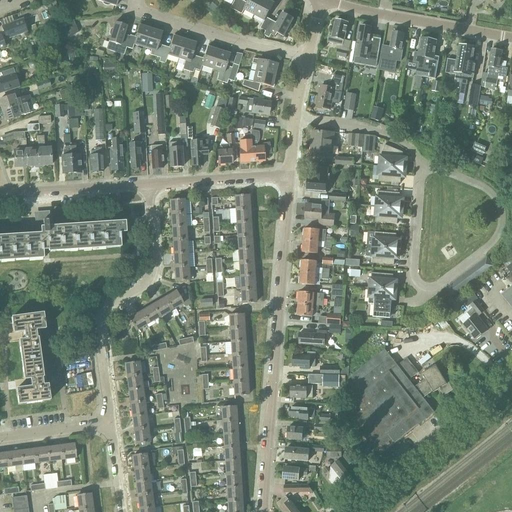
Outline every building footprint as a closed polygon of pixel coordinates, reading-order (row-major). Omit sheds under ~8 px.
[(236,12),(242,1),(240,0),(233,0),(235,1),(231,9),(236,12)] [(254,16),(262,0),(249,0),(247,4),(242,1),(236,12),(242,15),(244,10),(254,16)] [(266,0),(262,0),(254,16),(264,21),(260,29),(265,32),(272,21),(266,18),(274,2),(271,1),(267,0),(266,0)] [(72,17),(68,9),(62,12),(66,20),(72,17)] [(272,21),(265,32),(263,35),(269,38),(271,35),(275,37),(277,33),(284,37),(287,32),(288,32),(290,30),(291,28),(291,26),(290,25),(293,19),(288,17),(286,14),(283,12),(277,24),(272,21)] [(6,41),(16,37),(27,33),(23,19),(1,27),(6,41)] [(73,20),(60,22),(61,28),(62,28),(63,28),(64,29),(64,31),(63,31),(66,41),(78,33),(73,20)] [(332,38),(331,43),(343,45),(344,37),(348,24),(336,21),(332,37),(332,38)] [(124,56),(126,48),(129,40),(123,38),(127,25),(124,24),(120,25),(115,23),(113,29),(112,29),(110,30),(109,33),(109,36),(110,37),(106,50),(124,56)] [(145,49),(151,30),(147,28),(143,26),(140,25),(136,38),(130,36),(129,40),(126,48),(132,50),(134,45),(145,49)] [(366,52),(378,54),(380,40),(371,38),(372,36),(370,36),(371,28),(360,26),(357,42),(355,57),(365,59),(366,52)] [(160,59),(164,47),(158,45),(162,32),(159,31),(155,31),(151,30),(145,49),(151,50),(150,55),(160,59)] [(393,33),(389,54),(402,56),(404,43),(403,42),(404,35),(393,33)] [(164,47),(160,59),(159,62),(165,64),(168,56),(179,59),(185,40),(181,39),(177,36),(174,35),(170,48),(164,47)] [(422,77),(429,40),(421,39),(418,52),(414,51),(412,62),(413,62),(418,63),(416,76),(422,77)] [(189,42),(185,40),(179,59),(184,61),(183,70),(193,73),(194,69),(198,57),(192,55),(196,42),(193,41),(189,42)] [(437,42),(429,40),(422,77),(428,78),(430,65),(432,65),(433,60),(437,42)] [(447,59),(445,74),(456,75),(455,83),(461,84),(467,46),(463,45),(461,46),(459,46),(457,61),(447,59)] [(202,67),(212,70),(218,51),(214,50),(211,47),(208,46),(203,59),(198,57),(194,69),(200,71),(202,67)] [(472,47),(467,46),(461,84),(467,85),(468,78),(473,79),(476,64),(472,63),(475,49),(473,48),(472,47)] [(218,51),(212,70),(218,72),(216,81),(227,84),(228,80),(232,68),(226,66),(230,53),(227,52),(222,52),(218,51)] [(489,67),(488,74),(499,76),(500,69),(501,69),(502,60),(501,60),(502,52),(491,51),(488,67),(489,67)] [(69,63),(76,61),(74,52),(67,54),(69,63)] [(255,72),(274,76),(275,72),(278,68),(278,65),(253,59),(252,64),(256,65),(255,72)] [(116,64),(103,64),(104,72),(116,71),(116,64)] [(233,64),(232,68),(228,80),(234,82),(239,66),(233,64)] [(0,93),(19,87),(15,75),(13,70),(1,74),(3,79),(0,79),(0,93)] [(443,72),(436,71),(432,93),(439,94),(443,72)] [(274,76),(255,72),(252,83),(243,81),(242,86),(258,92),(260,85),(273,88),(274,84),(273,80),(274,76)] [(68,78),(70,85),(79,82),(77,75),(68,78)] [(141,75),(142,85),(151,85),(151,75),(141,75)] [(333,83),(329,82),(328,88),(321,86),(316,107),(330,110),(334,92),(339,93),(341,85),(343,85),(344,77),(334,75),(333,83)] [(50,86),(48,80),(35,84),(37,91),(50,86)] [(78,84),(59,90),(62,99),(80,93),(78,84)] [(477,107),(480,87),(471,86),(469,106),(477,107)] [(342,111),(353,112),(356,95),(345,94),(342,111)] [(155,95),(157,136),(165,135),(163,95),(155,95)] [(214,98),(208,95),(204,108),(210,110),(214,98)] [(0,99),(0,106),(2,111),(30,102),(28,97),(22,99),(14,101),(13,96),(0,99)] [(164,96),(164,109),(172,108),(171,96),(164,96)] [(487,97),(479,96),(478,104),(485,106),(487,97)] [(270,110),(269,109),(270,103),(261,102),(261,101),(253,100),(247,99),(239,98),(238,104),(246,106),(246,104),(252,105),(251,113),(268,116),(268,114),(269,114),(270,110)] [(234,109),(235,99),(230,99),(228,108),(226,108),(225,115),(235,116),(237,110),(234,109)] [(69,111),(69,116),(73,116),(81,116),(79,100),(65,101),(66,111),(69,111)] [(30,102),(2,111),(5,122),(19,117),(33,112),(30,102)] [(53,105),(54,118),(62,118),(62,104),(53,105)] [(429,113),(429,116),(434,116),(435,105),(426,104),(425,113),(429,113)] [(216,108),(210,125),(219,128),(224,111),(216,108)] [(132,134),(143,133),(142,111),(131,112),(132,134)] [(373,111),(372,121),(382,122),(383,117),(382,117),(382,112),(373,111)] [(265,123),(254,121),(253,128),(263,130),(265,123)] [(103,125),(95,125),(96,141),(103,140),(103,125)] [(264,162),(263,155),(270,153),(268,144),(262,145),(262,147),(257,147),(256,143),(257,143),(258,139),(258,136),(258,133),(251,131),(251,136),(250,136),(252,163),(264,162)] [(312,132),(310,157),(331,159),(333,133),(312,132)] [(26,167),(25,150),(24,133),(11,133),(12,141),(20,140),(20,146),(19,146),(19,151),(13,151),(14,168),(26,167)] [(226,135),(227,145),(219,145),(219,152),(217,152),(218,165),(232,164),(231,151),(229,151),(229,145),(234,145),(233,134),(226,135)] [(355,135),(354,147),(362,148),(363,136),(355,135)] [(245,142),(239,142),(239,149),(240,163),(252,163),(250,136),(246,136),(245,142)] [(374,154),(376,137),(364,136),(362,153),(374,154)] [(38,149),(38,167),(51,166),(50,149),(44,149),(44,137),(37,137),(38,149)] [(110,157),(111,172),(123,171),(122,156),(121,156),(120,140),(113,141),(112,141),(112,146),(112,153),(111,153),(111,157),(110,157)] [(190,142),(191,166),(202,166),(202,156),(207,156),(206,141),(190,142)] [(142,162),(140,143),(128,144),(130,170),(140,169),(139,162),(142,162)] [(176,143),(168,143),(169,149),(170,168),(182,167),(181,148),(176,148),(176,143)] [(70,150),(70,156),(71,173),(80,173),(79,149),(75,149),(74,144),(65,145),(65,150),(70,150)] [(380,166),(406,168),(406,158),(402,158),(403,152),(385,145),(380,156),(380,166)] [(161,146),(150,147),(152,169),(163,168),(161,146)] [(26,167),(38,167),(38,149),(25,150),(26,167)] [(92,173),(103,172),(102,156),(101,149),(95,149),(95,152),(90,152),(91,156),(90,156),(90,165),(92,165),(92,173)] [(475,163),(477,157),(472,154),(469,161),(473,163),(475,163)] [(62,174),(71,173),(70,156),(61,157),(62,174)] [(405,178),(406,168),(380,166),(378,181),(400,183),(401,177),(405,178)] [(309,179),(308,191),(325,193),(326,176),(317,176),(316,180),(309,179)] [(376,207),(402,209),(403,199),(399,199),(400,193),(378,191),(376,207)] [(328,193),(328,201),(352,203),(352,200),(349,200),(349,195),(345,195),(345,194),(328,193)] [(234,197),(235,210),(241,209),(241,212),(249,211),(249,197),(242,197),(242,196),(240,197),(234,197)] [(170,202),(171,214),(179,213),(180,216),(185,216),(184,201),(179,201),(179,200),(176,201),(170,202)] [(306,205),(305,219),(323,220),(323,226),(318,226),(334,228),(335,216),(321,215),(322,206),(306,205)] [(402,209),(376,207),(375,222),(397,224),(398,218),(402,218),(402,209)] [(250,223),(249,211),(241,212),(241,209),(235,210),(236,224),(250,223)] [(171,214),(171,229),(186,228),(185,216),(180,216),(179,213),(171,214)] [(125,234),(125,232),(124,223),(118,223),(118,224),(47,228),(40,228),(41,235),(0,237),(0,262),(43,259),(42,251),(48,251),(48,253),(120,248),(119,234),(125,234)] [(251,238),(250,223),(236,224),(237,236),(242,236),(243,239),(251,238)] [(350,227),(349,236),(357,237),(357,228),(350,227)] [(181,243),(187,242),(186,228),(171,229),(172,241),(181,240),(181,243)] [(303,241),(318,242),(319,230),(304,229),(303,241)] [(373,248),(399,250),(400,240),(396,240),(396,234),(374,232),(373,248)] [(237,236),(238,251),(252,250),(251,238),(243,239),(242,236),(237,236)] [(173,255),(188,254),(187,242),(181,243),(181,240),(172,241),(173,255)] [(317,254),(318,242),(303,241),(302,253),(317,254)] [(398,259),(399,250),(373,248),(366,247),(365,256),(366,257),(372,258),(372,263),(394,265),(394,259),(398,259)] [(238,251),(239,263),(244,262),(244,265),(253,265),(252,250),(238,251)] [(183,269),(189,269),(188,254),(173,255),(174,267),(183,267),(183,269)] [(301,273),(316,274),(317,262),(302,261),(301,273)] [(254,277),(253,265),(244,265),(244,262),(239,263),(240,278),(254,277)] [(183,267),(174,267),(175,282),(182,282),(184,282),(190,281),(189,269),(183,269),(183,267)] [(315,286),(316,274),(301,273),(300,285),(315,286)] [(370,288),(396,290),(397,281),(393,280),(393,275),(371,273),(370,288)] [(240,278),(240,289),(246,289),(246,292),(255,291),(254,277),(240,278)] [(511,286),(501,295),(511,309),(511,286)] [(396,290),(370,288),(369,304),(374,304),(373,317),(388,318),(388,314),(390,314),(391,300),(395,300),(396,290)] [(249,304),(255,304),(255,291),(246,292),(246,289),(240,289),(241,305),(247,304),(247,305),(249,305),(249,304)] [(175,292),(165,298),(169,306),(167,307),(170,312),(183,304),(180,300),(180,299),(179,297),(179,298),(175,292)] [(299,292),(298,304),(319,306),(323,306),(324,299),(320,298),(321,294),(299,292)] [(165,298),(152,305),(159,318),(170,312),(167,307),(169,306),(165,298)] [(475,301),(470,305),(479,316),(484,312),(475,301)] [(319,306),(298,304),(297,316),(312,318),(313,311),(318,311),(319,306)] [(159,318),(152,305),(142,311),(146,319),(144,321),(147,325),(159,318)] [(136,331),(147,325),(144,321),(146,319),(142,311),(129,319),(132,325),(131,325),(132,327),(133,327),(136,331)] [(45,330),(43,314),(11,318),(13,334),(24,333),(25,340),(18,341),(21,361),(40,358),(37,339),(36,339),(35,331),(45,330)] [(229,316),(230,329),(235,328),(236,331),(244,330),(243,315),(237,316),(237,315),(234,315),(234,316),(229,316)] [(330,315),(329,325),(343,326),(344,316),(336,315),(330,315)] [(463,325),(475,341),(488,331),(475,315),(463,325)] [(231,343),(245,342),(244,330),(236,331),(235,328),(230,329),(231,343)] [(317,346),(323,347),(325,347),(326,331),(316,331),(316,335),(300,334),(299,345),(317,347),(317,346)] [(231,343),(232,355),(237,355),(238,358),(246,357),(245,342),(231,343)] [(423,399),(415,387),(414,388),(409,381),(418,373),(407,359),(397,366),(385,350),(353,375),(352,390),(357,397),(342,409),(368,443),(361,449),(371,463),(434,413),(423,399)] [(310,368),(314,368),(315,354),(310,353),(310,357),(294,356),(294,357),(293,358),(293,361),(294,362),(293,368),(300,368),(300,370),(309,370),(310,368)] [(232,355),(233,370),(247,369),(246,357),(238,358),(237,355),(232,355)] [(43,378),(40,358),(21,361),(24,381),(30,380),(31,388),(16,390),(18,405),(49,401),(47,385),(42,386),(41,378),(43,378)] [(125,365),(127,377),(135,376),(135,379),(141,378),(139,363),(134,364),(133,363),(131,364),(125,365)] [(415,387),(423,399),(432,392),(433,393),(439,389),(444,397),(453,391),(446,380),(445,381),(436,366),(422,374),(425,380),(415,387)] [(321,367),(320,374),(334,375),(335,367),(321,367)] [(247,369),(233,370),(233,382),(239,381),(239,384),(248,384),(247,369)] [(309,375),(309,384),(323,384),(323,375),(309,375)] [(143,390),(141,378),(135,379),(135,376),(127,377),(128,392),(143,390)] [(326,376),(326,385),(346,386),(346,376),(326,376)] [(239,381),(233,382),(234,397),(248,396),(248,384),(239,384),(239,381)] [(291,386),(291,398),(306,399),(306,398),(312,398),(312,387),(306,387),(291,386)] [(128,392),(130,403),(138,402),(139,405),(145,404),(143,390),(128,392)] [(138,402),(130,403),(132,418),(146,416),(145,404),(139,405),(138,402)] [(221,408),(222,421),(227,420),(227,423),(236,422),(235,408),(229,408),(229,407),(226,407),(226,408),(221,408)] [(289,410),(289,415),(290,415),(290,417),(300,418),(300,420),(308,421),(308,419),(314,419),(314,410),(308,410),(308,409),(291,408),(290,410),(289,410)] [(132,418),(134,430),(142,429),(142,432),(148,431),(146,416),(132,418)] [(227,420),(222,421),(223,435),(237,434),(236,422),(227,423),(227,420)] [(288,428),(287,440),(302,441),(303,435),(305,435),(305,429),(288,428)] [(142,429),(134,430),(136,445),(142,444),(142,445),(144,444),(150,443),(148,431),(142,432),(142,429)] [(223,435),(223,447),(229,447),(229,450),(238,449),(237,434),(223,435)] [(73,445),(61,447),(62,455),(60,456),(60,461),(75,459),(75,454),(75,451),(74,452),(73,445)] [(325,446),(326,459),(341,459),(340,446),(325,446)] [(61,447),(47,449),(49,463),(60,461),(60,456),(62,455),(61,447)] [(229,447),(223,447),(224,462),(239,461),(238,449),(229,450),(229,447)] [(286,448),(285,460),(308,462),(309,450),(286,448)] [(47,449),(35,450),(36,459),(33,459),(34,465),(49,463),(47,449)] [(35,450),(20,452),(22,466),(34,465),(33,459),(36,459),(35,450)] [(20,452),(9,454),(10,462),(7,463),(8,468),(22,466),(20,452)] [(9,454),(0,454),(0,469),(8,468),(7,463),(10,462),(9,454)] [(132,457),(134,469),(142,468),(142,471),(148,470),(146,455),(140,456),(140,455),(138,455),(138,456),(132,457)] [(224,462),(225,474),(231,474),(231,476),(240,476),(239,461),(224,462)] [(340,461),(332,468),(329,483),(334,489),(343,482),(345,485),(354,478),(340,461)] [(134,469),(135,484),(149,482),(148,470),(142,471),(142,468),(134,469)] [(284,468),(283,480),(298,481),(298,476),(306,477),(307,470),(284,468)] [(231,474),(225,474),(226,489),(240,488),(240,476),(231,476),(231,474)] [(146,497),(151,496),(149,482),(135,484),(137,495),(145,494),(146,497)] [(226,489),(227,500),(232,500),(233,503),(241,502),(240,488),(226,489)] [(145,494),(137,495),(139,510),(153,508),(151,496),(146,497),(145,494)] [(76,497),(78,509),(84,508),(84,511),(93,510),(91,495),(85,496),(85,495),(82,495),(82,496),(76,497)] [(12,499),(13,505),(27,503),(26,497),(12,499)] [(285,498),(277,504),(281,509),(283,511),(297,511),(292,505),(291,505),(285,498)] [(232,500),(227,500),(227,511),(241,511),(241,502),(233,503),(232,500)] [(28,509),(27,503),(13,505),(13,511),(28,509)]
